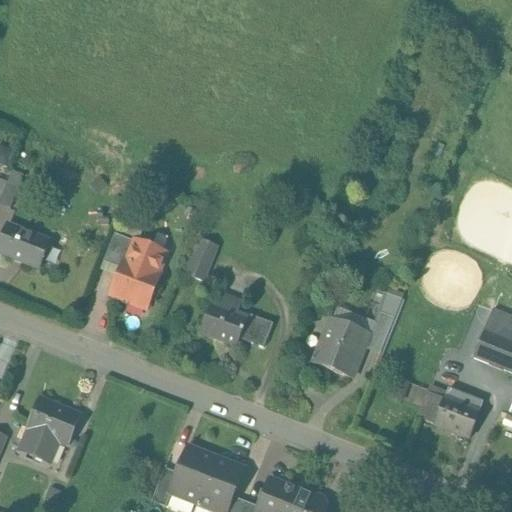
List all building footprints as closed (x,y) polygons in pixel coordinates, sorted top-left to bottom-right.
[(14,153),(0,147),(0,162),(9,166),(14,153)] [(23,177),(12,173),(8,184),(19,189),(23,177)] [(19,189),(8,184),(0,202),(0,206),(10,210),(19,189)] [(49,244),(9,228),(0,249),(0,252),(39,269),(49,244)] [(133,243),(115,236),(104,263),(121,270),(124,261),(125,261),(133,243)] [(125,261),(124,261),(121,270),(110,297),(147,312),(170,253),(134,239),(133,243),(125,261)] [(215,248),(195,240),(181,275),(201,283),(215,248)] [(387,295),(382,310),(397,315),(402,300),(387,295)] [(240,306),(217,297),(202,334),(236,347),(238,340),(263,350),(272,327),(246,317),(244,321),(235,317),(240,306)] [(511,319),(494,312),(485,334),(511,344),(511,319)] [(370,339),(330,322),(312,364),(352,381),(370,339)] [(511,344),(485,334),(474,362),(511,376),(511,344)] [(448,396),(437,392),(436,392),(431,390),(429,395),(419,420),(436,427),(470,441),(484,405),(450,391),(448,396)] [(59,407),(42,400),(31,430),(30,429),(21,452),(46,462),(53,445),(58,447),(60,442),(64,443),(68,434),(72,435),(79,419),(58,410),(59,407)] [(178,475),(170,495),(171,496),(198,506),(216,460),(188,449),(178,475)] [(244,471),(216,460),(198,506),(212,511),(227,511),(233,499),(244,471)] [(165,470),(151,504),(166,509),(171,496),(170,495),(178,475),(165,470)] [(272,482),(269,484),(259,509),(257,511),(289,511),(298,492),(272,482)] [(311,497),(298,492),(289,511),(324,511),(326,507),(323,500),(313,496),(311,497)] [(233,499),(227,511),(242,511),(246,504),(233,499)]
